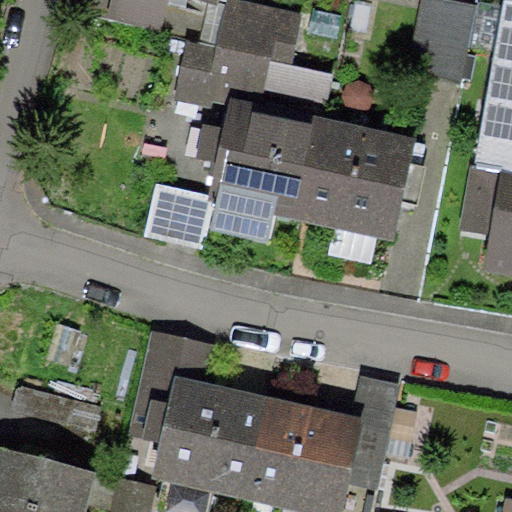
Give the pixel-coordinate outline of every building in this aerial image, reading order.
[(118,0),(114,14),(160,27),(167,0),(118,0)] [(477,4),(451,0),(443,0),(431,76),(465,81),(477,4)] [(511,1),(508,1),(472,218),(493,222),(486,263),(511,267),(511,1)] [(299,22),(229,11),(224,43),(294,55),(299,22)] [(265,53),(190,41),(182,86),(258,98),(265,53)] [(323,125),(232,108),(216,197),(307,214),(323,125)] [(409,141),(323,125),(307,214),(393,230),(409,141)] [(207,349),(152,339),(132,447),(165,453),(156,506),(189,511),(201,511),(207,484),(243,491),(260,401),(199,390),(207,349)] [(360,367),(351,418),(391,426),(400,375),(360,367)] [(260,401),(243,491),(334,508),(339,482),(351,418),(260,401)] [(339,482),(379,489),(391,426),(351,418),(339,482)] [(73,511),(81,471),(3,456),(0,474),(0,511),(73,511)] [(141,511),(146,488),(118,483),(113,511),(141,511)]
